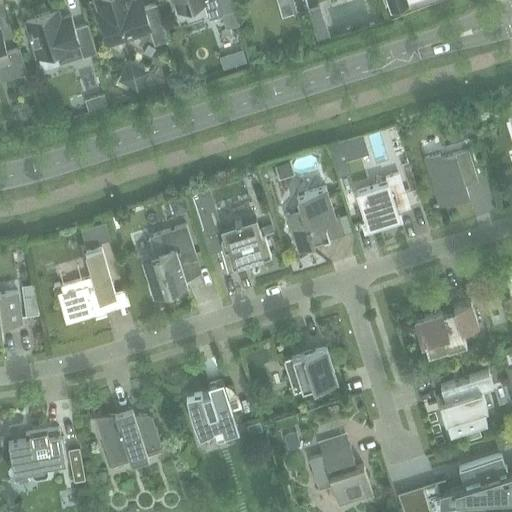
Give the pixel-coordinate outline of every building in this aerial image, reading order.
[(132,0),(130,1),(129,0),(95,0),(99,11),(98,11),(109,43),(150,30),(155,43),(168,39),(156,3),(144,7),(142,0),(132,0)] [(204,2),(209,19),(223,14),(227,26),(239,22),(232,0),(175,0),(179,10),(204,2)] [(290,0),(295,14),(309,9),(306,0),(290,0)] [(387,0),(391,11),(408,6),(406,0),(387,0)] [(57,9),(26,19),(41,68),(45,70),(57,66),(59,62),(83,55),(83,56),(96,51),(87,23),(75,27),(71,15),(60,19),(57,9)] [(0,78),(1,80),(27,72),(19,47),(7,51),(0,28),(0,78)] [(234,49),(238,61),(255,55),(251,43),(234,49)] [(103,104),(121,97),(115,85),(98,93),(103,104)] [(424,157),(439,205),(469,196),(464,179),(477,175),(468,148),(441,156),(440,152),(424,157)] [(357,191),(368,227),(399,218),(397,210),(409,206),(399,173),(386,177),(387,182),(357,191)] [(219,211),(232,207),(225,183),(212,186),(219,211)] [(336,217),(335,216),(326,185),(304,192),(308,206),(287,213),(299,249),(330,240),(323,222),(336,217)] [(97,220),(99,231),(120,227),(118,216),(97,220)] [(218,249),(226,272),(240,268),(240,266),(244,265),(244,267),(245,266),(244,261),(271,253),(265,234),(262,235),(256,217),(242,222),(241,219),(234,221),(235,224),(221,228),(224,238),(221,239),(224,247),(218,249)] [(187,224),(149,235),(155,255),(142,259),(153,295),(188,285),(179,257),(196,252),(187,224)] [(58,290),(67,321),(96,313),(96,315),(95,315),(96,316),(107,313),(106,312),(105,312),(101,298),(115,294),(102,247),(86,252),(93,276),(60,285),(60,283),(54,285),(55,291),(58,290)] [(0,334),(3,334),(1,321),(6,321),(7,323),(21,322),(17,290),(0,292),(0,334)] [(442,310),(414,319),(420,341),(424,340),(428,354),(447,348),(447,349),(466,343),(461,329),(478,323),(471,300),(453,305),(454,309),(443,313),(442,310)] [(283,359),(294,392),(314,386),(316,391),(338,384),(326,346),(283,359)] [(444,412),(450,433),(487,421),(482,406),(493,403),(488,385),(493,383),(489,369),(441,385),(445,397),(439,399),(444,412)] [(196,428),(199,436),(209,432),(210,432),(214,430),(214,429),(221,427),(224,435),(238,431),(223,378),(208,383),(210,391),(202,394),(202,392),(194,394),(186,396),(188,404),(190,410),(193,423),(196,428)] [(101,437),(112,466),(113,465),(112,461),(128,456),(131,463),(149,458),(147,451),(161,446),(162,450),(163,449),(152,416),(152,415),(150,413),(149,413),(148,412),(135,413),(133,407),(110,414),(90,415),(90,416),(100,416),(101,433),(101,437)] [(29,433),(30,438),(8,442),(12,461),(10,461),(8,464),(9,468),(12,470),(13,470),(14,475),(31,469),(32,476),(36,478),(46,476),(48,473),(47,465),(66,462),(59,427),(25,433),(26,434),(29,433)] [(332,484),(338,504),(373,493),(363,464),(354,467),(352,459),(354,458),(350,445),(309,458),(319,488),(332,484)] [(449,492),(475,483),(476,501),(509,500),(508,473),(511,471),(511,470),(507,472),(505,468),(507,468),(507,467),(505,467),(501,454),(459,467),(464,480),(463,481),(463,482),(464,481),(466,485),(448,491),(448,497),(449,497),(449,492)] [(420,490),(439,480),(429,461),(410,471),(420,490)]
